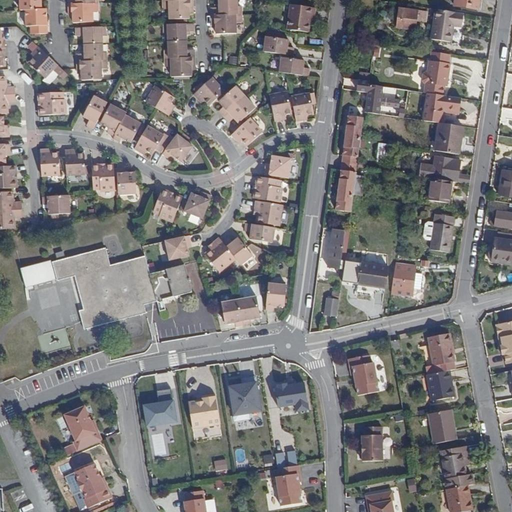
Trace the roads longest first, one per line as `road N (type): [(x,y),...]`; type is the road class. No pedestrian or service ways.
road 1 (residential): [(507,0),(467,307)]
road 2 (residential): [(28,140),(98,147),(183,185),(238,170)]
road 3 (residential): [(467,307),(506,511)]
road 4 (residential): [(296,343),(321,140)]
road 5 (residential): [(296,343),(119,372)]
road 6 (residential): [(310,340),(330,420),(336,511)]
road 7 (residential): [(467,307),(310,340)]
road 8 (residential): [(152,511),(119,372)]
road 9 (residential): [(321,140),(340,0)]
road 10 (residential): [(119,372),(0,414)]
